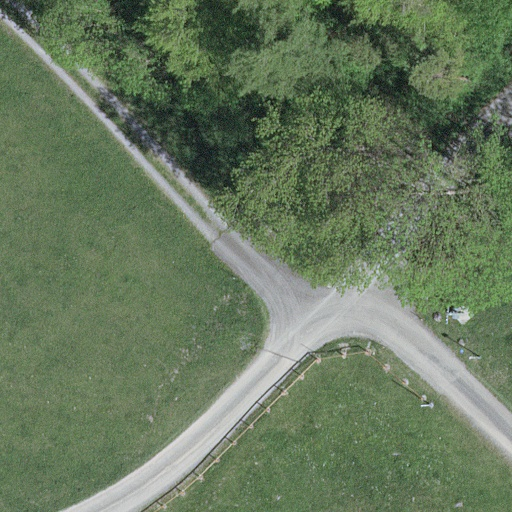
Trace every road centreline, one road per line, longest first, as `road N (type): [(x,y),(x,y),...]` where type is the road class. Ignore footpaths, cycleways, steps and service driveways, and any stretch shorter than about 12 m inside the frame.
road 1 (track): [(312,324),(222,236),(40,31),(0,0)]
road 2 (track): [(109,511),(198,455),(312,324),(364,294)]
road 3 (track): [(364,294),(436,180),(511,105)]
road 4 (track): [(511,440),(364,294)]
